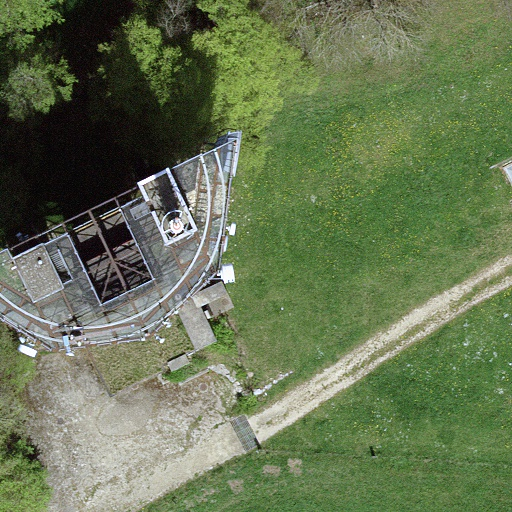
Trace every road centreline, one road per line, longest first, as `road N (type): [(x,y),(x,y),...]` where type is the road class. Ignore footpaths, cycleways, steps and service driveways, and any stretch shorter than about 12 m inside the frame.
road 1 (track): [(239,431),(511,266)]
road 2 (track): [(239,431),(87,511)]
